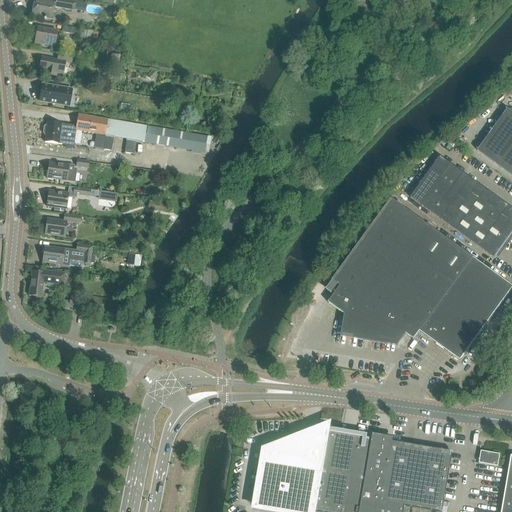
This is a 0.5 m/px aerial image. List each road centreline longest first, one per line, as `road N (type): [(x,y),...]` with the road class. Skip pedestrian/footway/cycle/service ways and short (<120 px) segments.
road 1 (tertiary): [(17,316),(9,290),(16,157),(0,0)]
road 2 (unclassified): [(511,422),(282,391)]
road 3 (tertiary): [(167,389),(48,342),(17,316)]
road 4 (tertiary): [(167,389),(152,407),(131,511)]
